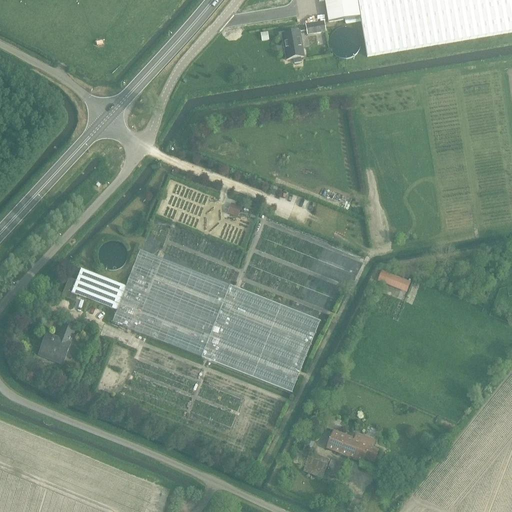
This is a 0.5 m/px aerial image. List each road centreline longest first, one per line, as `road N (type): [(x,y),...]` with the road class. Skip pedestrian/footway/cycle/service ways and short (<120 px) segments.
road 1 (unclassified): [(281,511),(0,385)]
road 2 (unclassified): [(0,307),(140,150)]
road 3 (unclassified): [(140,150),(177,70),(237,0)]
road 4 (secondary): [(106,118),(213,0)]
road 5 (secondary): [(0,232),(106,118)]
road 6 (unclassified): [(106,118),(62,78),(0,44)]
